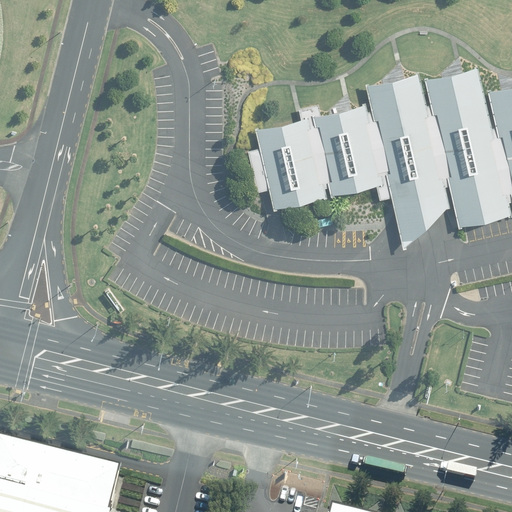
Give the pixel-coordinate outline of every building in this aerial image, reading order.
[(485,91),(480,66),(427,77),(450,185),(458,223),(511,211),(485,91)] [(426,73),(369,85),(368,85),(372,103),(392,197),(395,209),(403,247),(449,207),(445,186),(450,185),(427,77),(426,73)] [(511,211),(511,85),(485,91),(511,211)] [(372,103),(311,116),(328,194),(374,184),(378,200),(392,197),(372,103)] [(328,194),(311,116),(259,127),(263,146),(248,149),(257,190),(272,187),(276,205),(328,194)] [(0,511),(119,511),(130,467),(1,436),(0,441),(0,511)]
